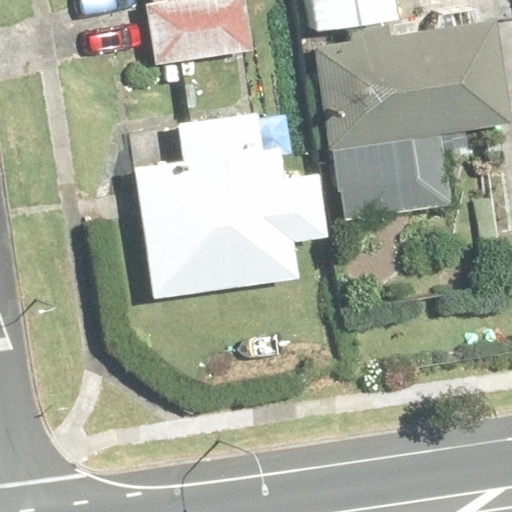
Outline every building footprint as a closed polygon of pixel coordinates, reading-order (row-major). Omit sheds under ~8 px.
[(131,0),(139,68),(247,56),(240,0),(131,0)] [(381,0),(289,0),(294,35),(384,23),(381,0)] [(484,20),(294,44),(307,147),(498,123),(484,20)] [(511,182),(511,38),(494,41),(511,182)] [(309,245),(303,177),(272,180),(270,167),(268,168),(266,151),(246,154),(243,117),(158,125),(162,166),(115,171),(131,308),(181,302),(180,299),(286,285),(281,247),(309,245)]
